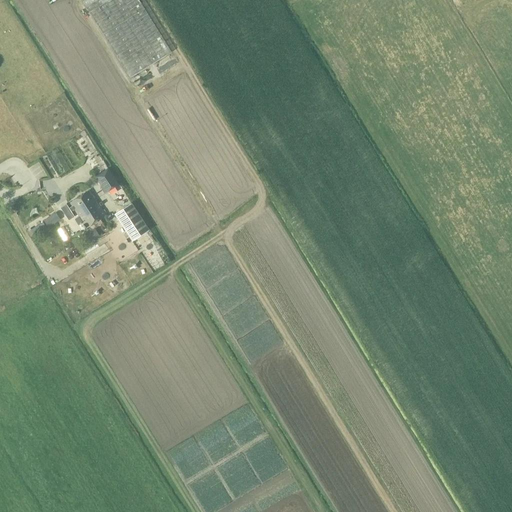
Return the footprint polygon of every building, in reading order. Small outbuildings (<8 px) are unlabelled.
[(85,0),(83,1),(130,78),(171,52),(138,0),(85,0)] [(99,157),(90,162),(94,169),(103,164),(99,157)] [(119,185),(108,168),(94,177),(105,194),(119,185)] [(87,229),(106,217),(89,191),(70,203),(87,229)] [(149,230),(132,204),(114,215),(132,242),(149,230)] [(49,228),(60,220),(55,213),(43,221),(49,228)] [(30,230),(33,235),(46,228),(43,223),(30,230)] [(102,234),(104,239),(116,233),(114,228),(102,234)] [(95,229),(84,237),(90,244),(101,237),(95,229)] [(75,245),(65,251),(68,256),(78,249),(75,245)] [(139,274),(147,268),(142,261),(134,267),(139,274)] [(79,276),(88,270),(85,265),(76,271),(79,276)] [(116,290),(121,287),(114,279),(110,282),(116,290)]
